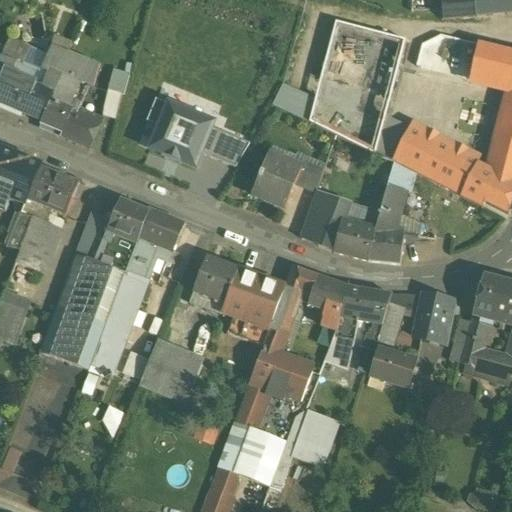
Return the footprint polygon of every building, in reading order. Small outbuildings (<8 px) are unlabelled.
[(387,0),(413,14),(442,15),(444,0),(387,0)] [(505,0),(444,0),(442,15),(443,22),(506,16),(505,0)] [(405,43),(335,25),(314,108),(310,124),(376,157),(405,43)] [(31,46),(10,35),(2,55),(18,61),(17,62),(24,64),(31,46)] [(478,46),(443,37),(421,48),(416,68),(470,82),(478,46)] [(511,55),(478,46),(470,82),(502,91),(503,89),(510,91),(511,90),(511,55)] [(68,56),(52,47),(41,71),(47,76),(60,85),(63,78),(60,76),(68,56)] [(18,61),(2,55),(1,59),(0,61),(0,105),(24,116),(36,87),(12,76),(17,62),(18,61)] [(87,65),(68,56),(60,76),(63,78),(80,83),(87,65)] [(99,69),(87,65),(80,83),(79,86),(91,89),(99,69)] [(114,74),(108,94),(102,118),(115,121),(123,99),(129,78),(114,74)] [(36,87),(24,116),(42,124),(51,104),(60,85),(47,76),(42,89),(36,87)] [(80,83),(63,78),(60,85),(51,104),(68,111),(72,102),(79,86),(80,83)] [(511,90),(510,91),(506,110),(489,172),(511,183),(511,90)] [(314,108),(280,93),(273,107),(310,124),(314,108)] [(81,106),(72,102),(68,111),(73,111),(78,113),(81,106)] [(161,129),(170,108),(156,102),(147,124),(161,129)] [(68,111),(51,104),(42,124),(41,126),(63,135),(72,113),(68,111)] [(213,131),(214,127),(170,108),(161,129),(151,152),(165,158),(164,160),(181,167),(182,165),(196,171),(202,156),(213,131)] [(78,113),(73,111),(72,113),(63,135),(61,140),(90,152),(102,124),(78,113)] [(477,163),(412,130),(394,166),(395,167),(439,189),(461,200),(477,166),(478,167),(477,163)] [(250,146),(213,131),(202,156),(236,171),(250,146)] [(394,168),(355,149),(350,162),(363,167),(360,175),(388,189),(394,168)] [(40,169),(0,152),(0,196),(25,207),(27,202),(40,169)] [(331,154),(302,240),(333,255),(342,223),(343,223),(353,192),(360,175),(363,167),(350,162),(331,154)] [(301,170),(268,158),(252,196),(285,210),(296,186),(302,170),(301,170)] [(304,163),(301,170),(302,170),(296,186),(316,194),(324,172),(304,163)] [(477,166),(461,200),(482,211),(485,205),(508,216),(511,202),(511,183),(489,172),(478,167),(477,166)] [(383,206),(378,223),(391,228),(396,230),(399,219),(402,219),(408,198),(414,177),(395,167),(394,168),(383,206)] [(80,185),(40,169),(27,202),(66,218),(74,199),(79,201),(84,188),(79,186),(80,185)] [(439,189),(414,177),(408,198),(428,205),(435,206),(439,189)] [(149,214),(119,203),(111,224),(107,234),(137,245),(139,241),(149,214)] [(370,213),(364,211),(359,228),(375,232),(378,223),(383,206),(373,203),(370,213)] [(435,206),(428,205),(420,240),(434,242),(444,209),(435,206)] [(182,226),(149,213),(149,214),(139,241),(149,245),(170,253),(171,254),(182,226)] [(19,215),(6,247),(21,253),(28,235),(33,221),(19,215)] [(111,224),(91,216),(82,241),(101,249),(107,234),(111,224)] [(343,223),(342,223),(333,255),(368,264),(375,232),(359,228),(343,223)] [(391,228),(378,223),(375,232),(368,264),(400,267),(404,237),(390,235),(391,228)] [(44,241),(28,235),(21,253),(16,265),(44,276),(59,239),(46,234),(44,241)] [(137,245),(126,274),(136,277),(149,245),(139,241),(137,245)] [(170,253),(149,245),(136,277),(147,281),(155,260),(166,264),(170,253)] [(124,276),(75,259),(54,317),(39,355),(89,373),(100,342),(124,276)] [(238,272),(206,261),(193,294),(225,306),(238,272)] [(293,270),(285,290),(286,290),(262,355),(276,360),(297,303),(307,275),(293,270)] [(285,289),(238,272),(222,315),(233,320),(227,336),(263,350),(285,289)] [(136,277),(126,274),(124,276),(100,342),(123,350),(148,282),(136,277)] [(346,289),(307,275),(297,303),(326,314),(323,329),(337,334),(340,320),(346,289)] [(511,285),(484,278),(474,313),(475,313),(489,317),(511,323),(511,285)] [(392,297),(346,289),(340,320),(358,323),(373,326),(382,327),(392,297)] [(425,296),(396,289),(389,307),(392,308),(400,310),(406,312),(407,312),(421,316),(425,296)] [(32,305),(5,294),(0,307),(0,337),(17,345),(32,305)] [(455,302),(425,296),(421,316),(417,340),(446,345),(455,302)] [(392,308),(380,342),(389,346),(399,314),(400,310),(392,308)] [(489,317),(475,313),(472,323),(469,337),(484,338),(489,317)] [(358,323),(340,320),(337,334),(325,363),(347,371),(357,325),(358,325),(358,323)] [(472,323),(461,320),(455,341),(467,344),(469,337),(472,323)] [(369,336),(366,335),(362,349),(374,353),(382,327),(373,326),(369,336)] [(484,338),(469,337),(467,344),(466,349),(480,353),(484,338)] [(467,344),(455,341),(449,361),(461,365),(466,349),(467,344)] [(504,359),(499,376),(511,379),(511,377),(511,343),(509,343),(504,359)] [(202,366),(155,348),(140,387),(188,405),(202,366)] [(480,353),(466,349),(461,365),(499,376),(504,359),(480,353)] [(417,363),(378,351),(369,380),(409,391),(417,363)] [(276,360),(262,355),(250,385),(270,392),(301,404),(312,374),(276,360)] [(270,392),(250,385),(235,425),(253,431),(270,392)] [(107,409),(103,424),(117,428),(121,414),(107,409)] [(305,413),(296,420),(292,428),(286,444),(269,489),(280,493),(290,466),(289,466),(293,456),(322,467),(338,426),(305,413)] [(275,421),(270,434),(287,440),(292,428),(275,421)] [(253,431),(235,425),(218,470),(236,476),(253,431)] [(286,444),(253,431),(236,476),(269,489),(286,444)] [(9,448),(0,467),(0,468),(13,474),(22,454),(9,448)] [(203,511),(230,511),(239,483),(236,476),(218,470),(203,511)] [(467,507),(490,511),(491,511),(495,495),(470,490),(467,507)]
